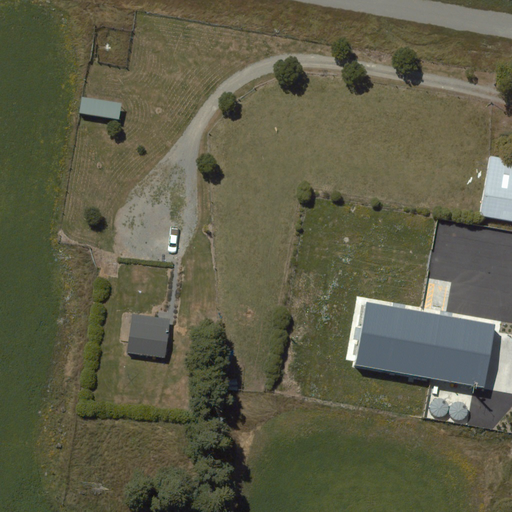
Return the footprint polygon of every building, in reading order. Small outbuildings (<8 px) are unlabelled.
[(82,98),(79,114),(118,122),(122,106),(82,98)] [(479,214),(511,219),(511,159),(490,156),(479,214)] [(510,260),(472,259),(471,298),(509,300),(510,260)] [(349,363),(478,387),(490,323),(361,299),(349,363)] [(129,342),(126,354),(165,362),(173,322),(124,312),(118,340),(129,342)]
